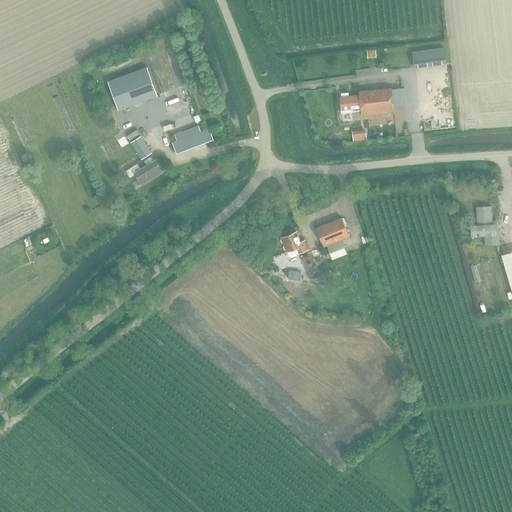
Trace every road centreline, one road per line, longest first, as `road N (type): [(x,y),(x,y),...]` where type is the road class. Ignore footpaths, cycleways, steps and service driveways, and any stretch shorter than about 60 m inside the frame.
road 1 (unclassified): [(0,394),(227,213),(266,163)]
road 2 (unclassified): [(266,163),(344,170),(511,154)]
road 3 (unclassified): [(266,163),(259,96),(221,0)]
